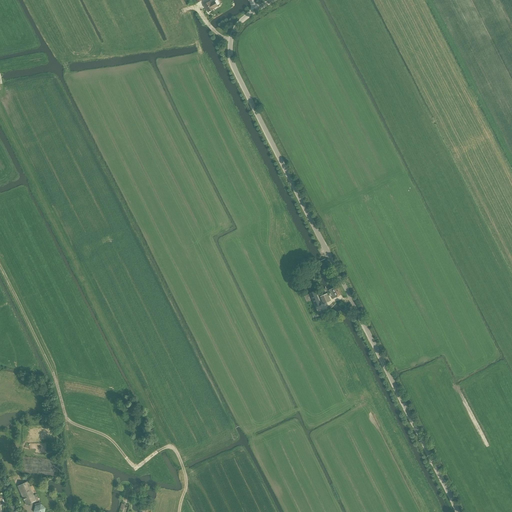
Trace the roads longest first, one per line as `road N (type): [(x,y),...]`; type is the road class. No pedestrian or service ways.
road 1 (unclassified): [(458,511),(234,68),(235,27),(271,0)]
road 2 (track): [(0,266),(67,421),(108,435),(137,467),(172,447),(185,474),(179,511)]
